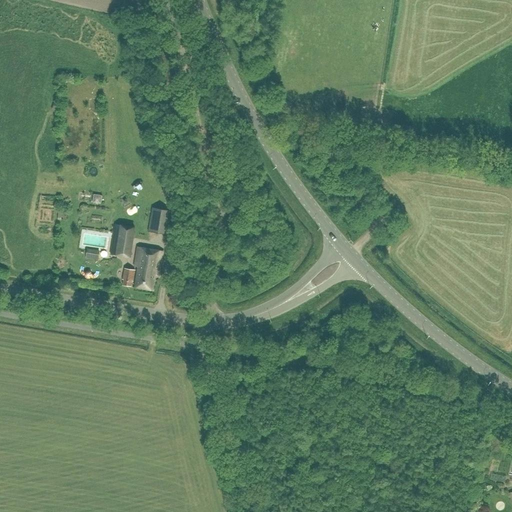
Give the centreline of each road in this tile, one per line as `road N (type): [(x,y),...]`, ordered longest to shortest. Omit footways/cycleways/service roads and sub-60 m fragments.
road 1 (unclassified): [(206,322),(222,225),(164,0)]
road 2 (track): [(359,244),(379,224),(333,165),(331,140),(511,166)]
road 3 (secondary): [(343,244),(252,119),(198,0)]
road 4 (unclassified): [(206,322),(0,289)]
road 5 (secondary): [(511,387),(465,358),(356,260)]
road 6 (unclassified): [(249,511),(202,347),(206,322)]
